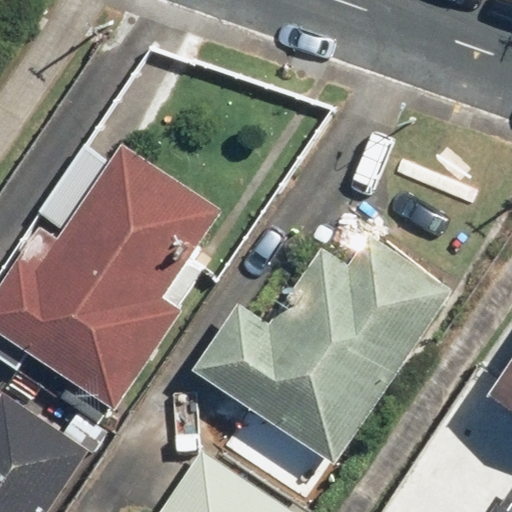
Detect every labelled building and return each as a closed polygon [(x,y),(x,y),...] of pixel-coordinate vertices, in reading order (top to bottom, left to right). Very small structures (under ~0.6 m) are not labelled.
[(65,232),(46,220),(0,288),(0,322),(121,404),(190,302),(169,288),(226,204),(125,136),(109,160),(83,142),(39,207),(68,227),(65,232)] [(326,240),(274,317),(243,297),(198,363),(268,409),(248,439),(311,480),(330,451),(340,458),(457,282),(374,228),(354,259),(326,240)] [(511,371),(500,389),(511,397),(511,371)] [(6,384),(0,392),(0,511),(47,511),(94,443),(6,384)] [(294,511),(299,505),(205,442),(158,510),(149,503),(143,511),(294,511)] [(511,511),(511,487),(494,511),(511,511)]
